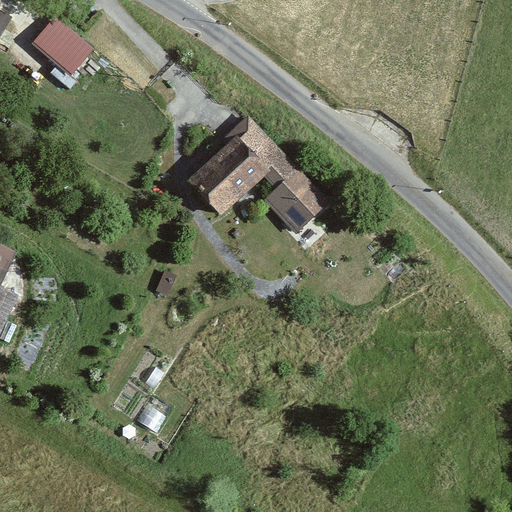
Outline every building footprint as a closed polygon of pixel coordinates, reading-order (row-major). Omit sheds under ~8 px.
[(0,34),(9,17),(0,12),(0,34)] [(59,12),(35,39),(73,75),(98,48),(59,12)] [(231,138),(184,184),(217,217),(256,179),(264,171),(258,166),(231,138)] [(264,171),(256,179),(283,208),(302,191),(269,155),(258,166),(264,171)] [(313,264),(337,222),(306,204),(281,246),(313,264)] [(0,244),(0,266),(9,249),(0,244)] [(0,325),(13,296),(0,289),(0,325)]
